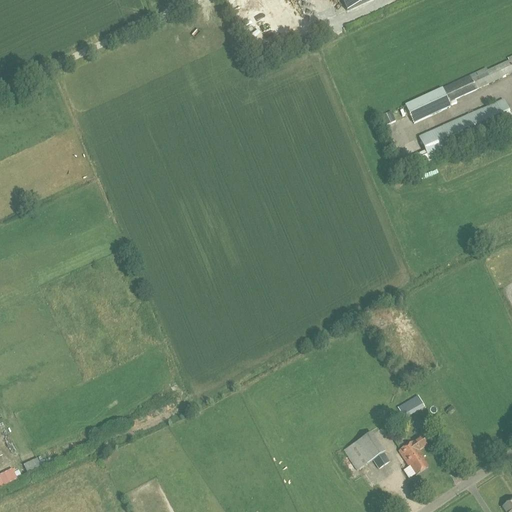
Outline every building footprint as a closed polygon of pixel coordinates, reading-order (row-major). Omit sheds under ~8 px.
[(371,0),(341,0),(347,12),(371,0)] [(486,69),(441,89),(404,107),(405,108),(403,109),(406,116),(408,115),(413,126),(450,108),(448,104),(475,91),(503,78),(503,77),(511,73),(511,56),(507,59),(508,62),(487,71),(486,69)] [(506,132),(511,129),(511,114),(510,115),(504,100),(458,121),(436,130),(418,138),(425,153),(413,159),(417,168),(431,162),(430,161),(467,145),(504,129),(506,132)] [(392,179),(399,176),(395,168),(388,171),(392,179)] [(418,396),(404,404),(398,408),(404,419),(424,407),(418,396)] [(370,434),(343,451),(357,472),(373,461),(377,468),(379,470),(390,463),(388,461),(370,434)] [(421,438),(398,452),(410,470),(412,470),(416,476),(428,468),(424,461),(425,460),(419,451),(426,446),(421,438)] [(511,511),(511,501),(502,509),(504,511),(511,511)]
